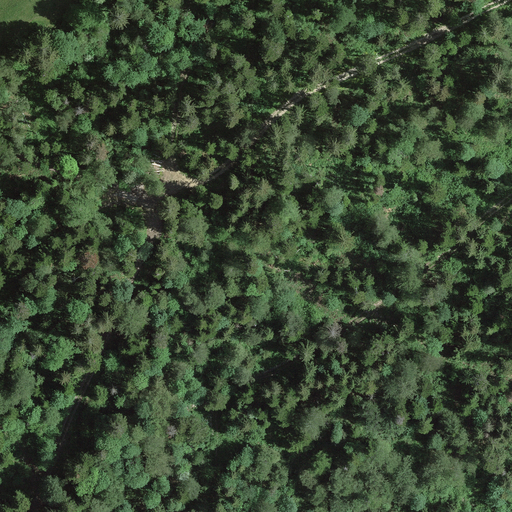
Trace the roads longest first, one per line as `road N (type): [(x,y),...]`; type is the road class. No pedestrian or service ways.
road 1 (track): [(511,207),(317,349),(207,410),(176,414),(130,439),(39,502)]
road 2 (track): [(509,0),(155,219)]
road 3 (track): [(35,511),(155,219)]
road 4 (track): [(151,205),(190,63),(223,0)]
